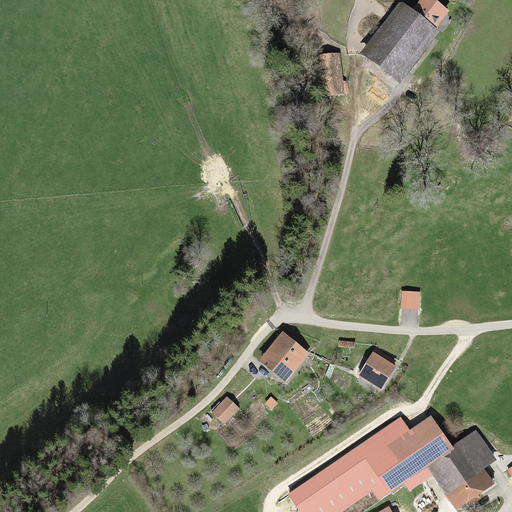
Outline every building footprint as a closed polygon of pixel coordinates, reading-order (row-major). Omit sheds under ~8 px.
[(402,10),(367,55),(405,84),(442,38),(435,33),(448,15),(428,0),(425,0),(412,18),(402,10)] [(340,100),(339,59),(319,59),(320,101),(340,100)] [(419,292),(402,291),(401,308),(418,309),(419,292)] [(282,332),(259,360),(286,382),(309,353),(282,332)] [(373,358),(360,377),(384,392),(396,373),(373,358)] [(226,402),(213,416),(224,426),(237,411),(226,402)] [(410,489),(433,474),(457,509),(493,485),(482,469),(495,460),(475,431),(452,447),(431,416),(410,430),(401,418),(289,495),(301,511),(338,511),(372,489),(378,498),(404,480),(410,489)]
